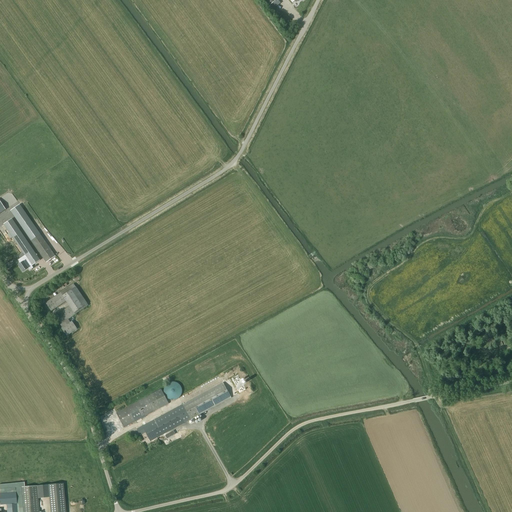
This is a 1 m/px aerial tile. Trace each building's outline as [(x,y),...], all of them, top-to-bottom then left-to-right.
[(55,256),(20,204),(10,211),(46,262),(55,256)] [(12,218),(4,224),(10,234),(8,236),(10,239),(13,237),(25,255),(18,260),(20,264),(18,265),(23,271),(26,269),(26,270),(28,269),(28,268),(27,266),(31,264),(32,266),(40,260),(12,218)] [(62,328),(67,336),(77,329),(72,321),(70,322),(68,319),(89,305),(87,304),(88,303),(76,286),(76,287),(74,284),(45,303),(51,311),(66,301),(70,306),(55,316),(60,324),(61,324),(63,327),(62,328)] [(243,372),(137,429),(140,435),(143,433),(142,432),(145,431),(150,441),(251,387),(243,372)] [(174,382),(173,382),(172,382),(171,382),(170,382),(169,383),(168,383),(167,384),(166,385),(165,386),(165,387),(164,388),(164,389),(164,390),(164,391),(164,392),(164,393),(164,394),(165,395),(165,396),(166,397),(167,398),(168,399),(169,399),(170,400),(171,400),(172,400),(173,400),(174,400),(175,400),(176,400),(177,399),(178,399),(179,398),(180,397),(181,396),(181,395),(182,394),(182,393),(182,392),(182,391),(182,390),(182,389),(182,388),(181,387),(181,386),(180,385),(179,384),(178,383),(177,383),(176,382),(175,382),(174,382)] [(116,413),(124,428),(169,404),(161,389),(116,413)] [(24,482),(0,484),(0,502),(0,505),(6,505),(6,511),(39,511),(37,486),(25,487),(24,482)] [(65,511),(63,483),(48,485),(50,511),(65,511)] [(89,510),(97,509),(98,511),(100,511),(108,511),(105,494),(90,496),(92,506),(89,507),(89,510)]
